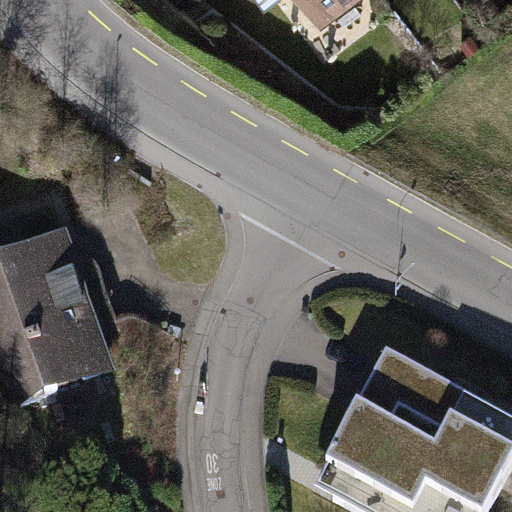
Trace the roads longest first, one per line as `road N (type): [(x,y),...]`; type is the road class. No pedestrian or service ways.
road 1 (tertiary): [(314,195),(153,101),(35,0)]
road 2 (residential): [(314,195),(243,324),(223,393),(226,511)]
road 3 (tertiary): [(511,305),(314,195)]
